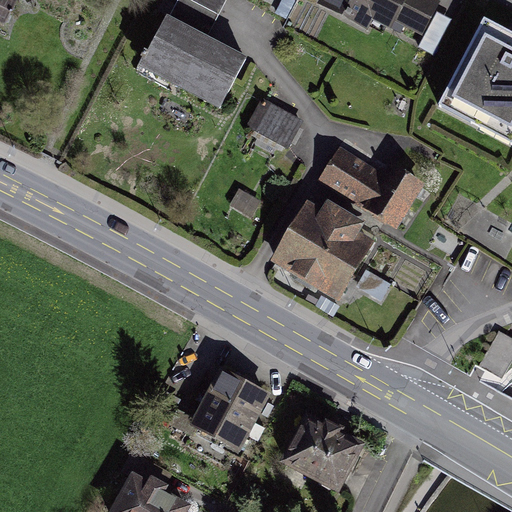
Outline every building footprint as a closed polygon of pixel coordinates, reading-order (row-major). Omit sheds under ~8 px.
[(0,0),(0,30),(15,0),(0,0)] [(228,0),(180,0),(173,15),(210,35),(228,0)] [(337,0),(332,12),(370,32),(376,20),(421,42),(439,8),(423,0),(337,0)] [(246,66),(163,24),(141,68),(224,110),(246,66)] [(511,33),(493,24),(449,111),(511,142),(511,33)] [(301,124),(265,107),(253,132),(289,149),(301,124)] [(394,182),(344,147),(322,178),(398,230),(430,184),(405,167),(394,182)] [(240,191),(232,206),(247,214),(255,198),(240,191)] [(380,245),(312,207),(277,268),(345,306),(380,245)] [(511,338),(499,332),(479,366),(503,379),(511,362),(511,338)] [(274,400),(224,375),(196,433),(246,457),(274,400)] [(364,451),(306,420),(281,466),(339,497),(364,451)] [(197,511),(198,511),(140,479),(121,511),(197,511)]
